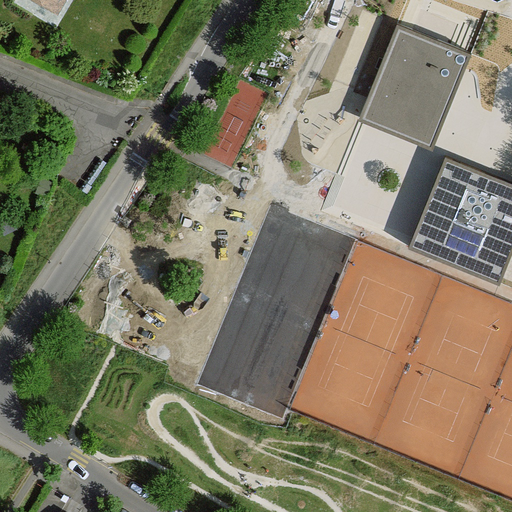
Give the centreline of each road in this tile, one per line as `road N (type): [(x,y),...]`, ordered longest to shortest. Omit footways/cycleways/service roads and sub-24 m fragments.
road 1 (residential): [(0,384),(253,0)]
road 2 (residential): [(157,511),(0,408)]
road 3 (residential): [(0,70),(132,124)]
